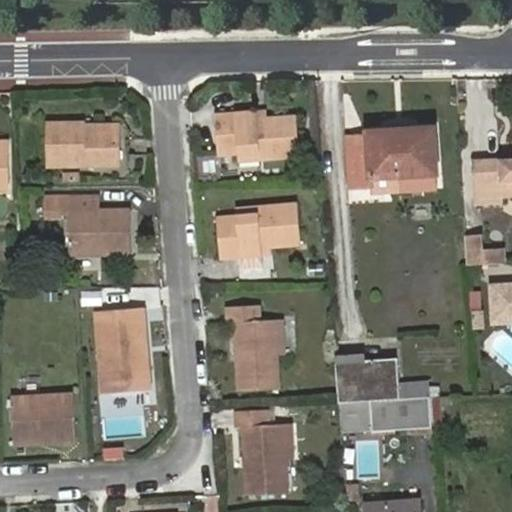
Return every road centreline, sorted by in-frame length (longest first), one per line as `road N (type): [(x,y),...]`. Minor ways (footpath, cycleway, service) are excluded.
road 1 (residential): [(163,58),(191,442),(165,470),(144,475),(0,484)]
road 2 (residential): [(163,58),(511,52)]
road 3 (residential): [(0,64),(163,58)]
